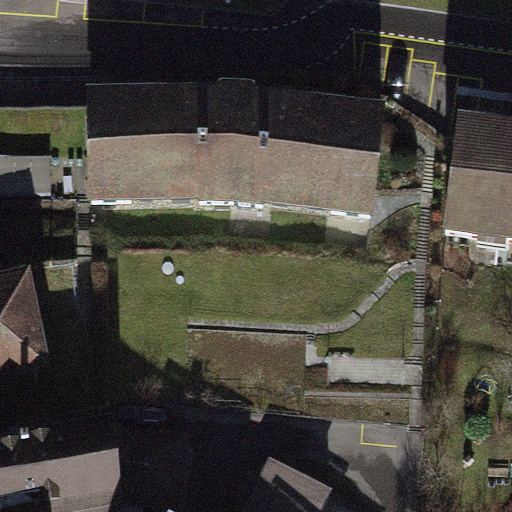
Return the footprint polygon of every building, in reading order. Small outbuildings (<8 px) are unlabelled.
[(230,102),(87,107),(93,204),(232,198),(372,215),(385,122),(230,102)] [(511,124),(456,117),(449,233),(511,239),(511,124)] [(0,371),(46,361),(26,271),(0,276),(0,371)] [(0,441),(0,511),(91,511),(121,506),(120,499),(114,427),(113,412),(0,441)] [(185,435),(114,427),(120,499),(179,507),(185,435)] [(319,511),(330,491),(271,462),(246,511),(319,511)]
